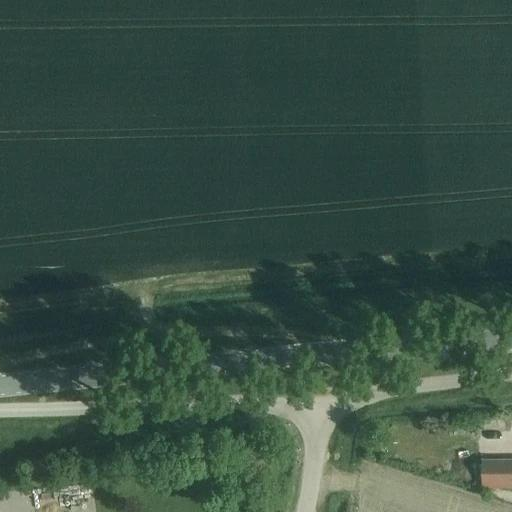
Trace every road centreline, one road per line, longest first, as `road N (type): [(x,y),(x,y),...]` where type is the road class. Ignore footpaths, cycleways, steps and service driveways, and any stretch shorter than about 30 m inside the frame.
road 1 (tertiary): [(0,386),(511,341)]
road 2 (track): [(358,352),(286,333),(220,331),(148,335),(0,366)]
road 3 (unclassified): [(317,415),(246,403),(0,410)]
road 4 (unclassified): [(317,415),(383,392),(511,373)]
